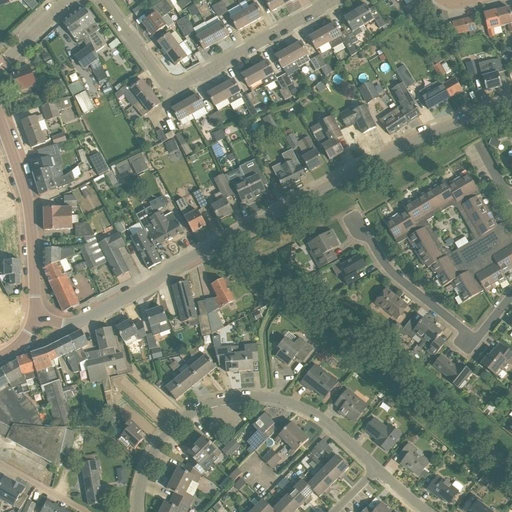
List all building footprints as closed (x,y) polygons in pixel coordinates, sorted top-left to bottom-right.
[(32,11),(38,5),(33,0),(30,0),(26,4),(32,11)] [(163,2),(158,5),(156,7),(159,11),(143,24),(153,36),(166,26),(168,29),(175,24),(167,15),(175,8),(170,0),(163,0),(162,1),(163,2)] [(189,0),(181,0),(177,4),(182,10),(192,2),(189,0)] [(251,24),(263,17),(253,0),(248,0),(240,4),(241,5),(240,5),(243,11),(251,24)] [(284,6),(281,0),(264,0),(272,12),(284,6)] [(395,0),(397,3),(401,0),(403,0),(407,5),(404,8),(409,15),(420,8),(415,0),(414,1),(413,0),(395,0)] [(222,1),(217,5),(223,15),(228,12),(222,1)] [(146,11),(148,10),(143,3),(141,5),(133,11),(138,17),(146,11)] [(217,5),(213,7),(218,18),(223,15),(217,5)] [(386,25),(380,14),(374,18),(366,5),(360,9),(359,7),(354,9),(355,11),(364,26),(374,20),(380,29),(386,25)] [(188,9),(192,17),(199,14),(195,6),(188,9)] [(104,47),(94,33),(100,29),(84,7),(73,15),(89,37),(97,53),(104,47)] [(511,18),(510,8),(497,11),(501,27),(508,25),(510,33),(511,32),(511,18)] [(251,24),(243,11),(232,18),(231,18),(238,31),(251,24)] [(344,18),(351,31),(346,34),(352,45),(358,42),(356,37),(367,31),(364,26),(355,11),(355,12),(355,13),(351,15),(350,14),(344,18)] [(497,11),(484,15),(490,38),(495,37),(493,28),(501,27),(497,11)] [(89,37),(73,15),(63,23),(78,45),(83,41),(88,48),(74,57),(84,70),(91,65),(100,84),(109,81),(96,53),(97,53),(89,37)] [(177,22),(179,28),(184,25),(190,22),(187,17),(177,22)] [(389,17),(385,23),(385,24),(391,26),(394,20),(389,17)] [(473,17),(466,19),(469,32),(471,37),(476,35),(475,30),(476,30),(473,17)] [(459,21),(462,34),(469,32),(466,19),(459,21)] [(456,35),(462,34),(459,21),(452,23),(456,35)] [(184,25),(190,35),(195,33),(190,22),(184,25)] [(222,23),(210,30),(217,43),(229,36),(222,23)] [(346,34),(345,32),(340,34),(335,23),(322,30),(329,43),(332,49),(344,42),(352,57),(357,53),(352,45),(346,34)] [(184,25),(179,28),(185,38),(190,35),(184,25)] [(210,30),(197,37),(204,50),(217,43),(210,30)] [(322,30),(310,37),(317,50),(329,43),(322,30)] [(170,35),(158,44),(167,55),(179,46),(170,35)] [(307,55),(308,55),(301,42),(288,49),(299,68),(310,61),(307,55)] [(179,46),(167,55),(176,66),(187,57),(179,46)] [(288,49),(276,56),(283,69),(284,68),(287,74),(281,77),(287,87),(293,85),(288,77),(294,74),(293,73),(300,70),(299,68),(288,49)] [(440,63),(445,60),(441,53),(429,60),(439,77),(446,74),(440,63)] [(384,54),(379,57),(382,62),(387,59),(384,54)] [(326,66),(320,55),(316,58),(322,68),(326,66)] [(310,61),(316,72),(322,68),(316,58),(310,61)] [(506,71),(503,63),(499,59),(496,60),(493,61),(494,65),(488,66),(481,69),(483,77),(485,82),(487,91),(502,87),(498,73),(506,71)] [(262,81),(265,86),(265,88),(277,81),(282,90),(280,91),(285,101),(292,97),(287,87),(281,77),(277,79),(267,61),(261,64),(260,63),(258,62),(254,65),(253,67),(254,68),(262,81)] [(29,66),(21,69),(22,72),(15,75),(14,74),(13,75),(14,75),(7,78),(8,80),(7,80),(8,84),(9,84),(11,90),(18,88),(19,89),(35,83),(29,66)] [(405,66),(396,71),(407,89),(415,84),(405,66)] [(242,75),(249,88),(262,81),(254,68),(242,75)] [(455,78),(445,83),(443,79),(440,81),(441,82),(442,85),(443,85),(450,98),(462,91),(455,78)] [(79,80),(68,85),(73,95),(83,90),(79,80)] [(233,80),(221,87),(228,100),(231,105),(242,99),(239,94),(240,93),(233,80)] [(140,101),(152,93),(143,81),(129,92),(125,88),(115,95),(118,100),(125,95),(134,106),(140,101)] [(316,87),(319,92),(325,87),(322,82),(316,87)] [(371,82),(359,88),(368,104),(380,98),(371,82)] [(450,98),(443,85),(442,85),(441,82),(437,84),(439,87),(422,97),(429,110),(450,98)] [(411,101),(413,99),(405,87),(403,83),(391,90),(400,106),(398,108),(409,124),(421,115),(411,101)] [(289,87),(293,96),(298,93),(293,85),(289,87)] [(55,92),(59,99),(69,93),(65,87),(55,92)] [(228,100),(221,87),(208,94),(215,107),(228,100)] [(86,92),(75,97),(84,115),(95,110),(86,92)] [(160,104),(152,93),(140,101),(134,106),(143,118),(160,104)] [(251,102),(253,106),(259,103),(253,93),(248,96),(251,102)] [(198,95),(186,102),(193,115),(205,108),(198,95)] [(72,107),(69,98),(42,106),(47,122),(61,117),(59,111),(72,107)] [(186,102),(173,109),(180,122),(193,115),(186,102)] [(251,102),(245,105),(252,117),(258,114),(253,106),(251,102)] [(365,107),(352,114),(350,109),(340,115),(348,129),(358,124),(363,134),(376,127),(365,107)] [(409,124),(398,108),(380,120),(383,124),(383,125),(390,136),(408,124),(409,124)] [(214,114),(220,125),(225,122),(219,112),(214,114)] [(214,114),(209,117),(215,128),(220,125),(214,114)] [(272,114),(263,119),(266,124),(267,123),(272,131),(279,128),(272,114)] [(48,131),(42,133),(39,123),(44,121),(42,115),(22,122),(32,148),(46,143),(45,142),(51,140),(48,131)] [(343,136),(332,116),(318,124),(319,124),(322,131),(314,135),(321,148),(323,147),(330,160),(344,153),(337,139),(343,136)] [(162,130),(156,133),(162,143),(168,140),(165,136),(162,130)] [(293,135),(290,130),(283,133),(286,138),(293,135)] [(168,140),(176,136),(173,131),(165,136),(168,140)] [(64,133),(52,137),(55,145),(58,144),(63,143),(67,141),(64,133)] [(192,153),(181,133),(176,136),(187,156),(192,153)] [(299,143),(294,134),(293,135),(286,138),(292,150),(293,150),(299,147),(304,157),(303,158),(310,171),(323,164),(309,138),(303,141),(299,143)] [(492,138),(489,145),(496,148),(499,141),(492,138)] [(174,140),(165,144),(169,154),(178,150),(174,140)] [(34,174),(33,174),(37,185),(54,180),(50,169),(54,168),(50,157),(57,155),(60,154),(60,153),(59,148),(58,144),(55,145),(39,151),(41,160),(32,162),(36,173),(34,174)] [(100,154),(91,158),(99,175),(109,170),(100,154)] [(196,155),(190,158),(192,163),(198,160),(196,155)] [(131,164),(137,175),(149,169),(143,158),(131,164)] [(300,166),(297,159),(287,164),(282,166),(281,164),(272,168),(283,188),(306,177),(300,166)] [(267,182),(259,165),(249,170),(252,179),(246,181),(255,200),(263,197),(262,195),(266,193),(262,184),(267,182)] [(123,166),(117,169),(120,175),(126,172),(123,166)] [(246,181),(240,169),(226,175),(224,176),(233,196),(234,198),(239,195),(243,204),(247,202),(248,204),(255,200),(246,181)] [(54,180),(37,185),(40,197),(57,191),(57,189),(69,185),(75,182),(72,172),(66,176),(63,177),(62,177),(54,180)] [(112,172),(93,181),(95,184),(108,178),(113,187),(119,184),(112,172)] [(492,286),(498,282),(500,285),(507,280),(503,274),(510,270),(509,267),(511,265),(511,241),(505,229),(498,233),(495,228),(499,226),(499,225),(497,226),(493,219),(491,221),(487,215),(490,213),(481,199),(478,200),(477,197),(481,195),(468,173),(460,178),(462,180),(456,184),(454,181),(447,185),(445,181),(437,186),(439,188),(433,192),(431,189),(417,198),(418,200),(412,204),(410,201),(403,206),(406,210),(399,214),(400,217),(394,221),(392,218),(385,222),(398,244),(407,239),(412,246),(414,244),(418,250),(415,252),(424,266),(426,265),(428,268),(430,267),(434,274),(437,272),(441,279),(438,280),(442,288),(451,282),(455,289),(458,288),(461,294),(459,296),(463,303),(485,290),(486,293),(493,288),(492,286)] [(233,196),(224,176),(224,175),(214,179),(221,193),(215,196),(219,203),(213,206),(215,211),(219,220),(232,213),(228,205),(226,200),(233,196)] [(85,185),(80,187),(85,198),(90,195),(85,185)] [(201,190),(193,194),(200,209),(208,206),(201,190)] [(150,201),(154,211),(169,205),(165,195),(150,201)] [(73,229),(73,224),(73,216),(72,208),(77,208),(77,200),(75,196),(64,196),(65,209),(44,209),(45,230),(73,229)] [(0,200),(0,210),(11,209),(9,199),(0,200)] [(185,208),(188,207),(184,199),(177,203),(185,218),(193,234),(199,231),(201,231),(204,230),(204,228),(207,227),(198,211),(189,215),(185,208)] [(144,228),(154,247),(169,239),(156,215),(155,215),(151,207),(136,215),(144,228)] [(0,210),(0,221),(13,219),(11,209),(0,210)] [(180,227),(181,227),(180,225),(180,226),(176,219),(176,220),(173,214),(165,218),(162,212),(156,215),(169,239),(183,232),(180,227)] [(115,225),(120,234),(126,231),(121,222),(115,225)] [(76,238),(84,237),(94,237),(88,223),(75,224),(75,229),(76,238)] [(161,263),(143,230),(131,237),(149,269),(161,263)] [(312,252),(311,252),(320,269),(334,261),(328,252),(339,246),(336,240),(337,240),(332,231),(313,242),(308,245),(312,252)] [(0,234),(0,244),(15,242),(14,232),(0,234)] [(125,246),(119,233),(99,244),(117,278),(129,272),(118,250),(125,246)] [(91,270),(107,262),(94,237),(84,237),(88,246),(81,249),(91,270)] [(0,244),(0,254),(16,253),(15,242),(0,244)] [(74,249),(44,249),(44,269),(43,269),(44,269),(66,259),(74,256),(74,249)] [(357,273),(367,267),(360,255),(340,266),(344,272),(341,274),(347,286),(360,279),(357,273)] [(71,270),(66,259),(44,269),(50,284),(51,284),(67,277),(73,274),(71,270)] [(21,261),(0,260),(0,271),(3,272),(3,274),(5,274),(5,276),(11,276),(11,285),(21,286),(21,276),(21,261)] [(320,272),(314,276),(318,283),(324,279),(320,272)] [(67,277),(51,284),(64,313),(79,305),(67,277)] [(205,302),(208,314),(216,310),(220,309),(235,301),(224,279),(212,286),(218,298),(215,299),(205,302)] [(194,304),(187,282),(173,286),(183,323),(189,321),(194,320),(196,325),(199,324),(199,318),(197,319),(194,304)] [(4,288),(8,295),(13,292),(10,285),(4,288)] [(407,307),(386,290),(376,303),(383,309),(383,308),(397,319),(407,307)] [(208,314),(205,302),(198,303),(201,316),(198,317),(199,318),(199,324),(200,327),(202,336),(212,334),(211,329),(208,314)] [(0,305),(0,315),(12,321),(16,312),(0,305)] [(162,308),(147,313),(151,326),(150,326),(153,334),(146,336),(147,341),(149,348),(150,350),(157,348),(155,336),(162,334),(170,331),(167,321),(162,308)] [(257,320),(262,317),(259,311),(253,314),(257,320)] [(0,315),(0,326),(8,330),(12,321),(0,315)] [(421,340),(433,325),(424,318),(417,327),(410,322),(402,331),(403,331),(401,333),(405,336),(407,334),(413,339),(416,336),(421,340)] [(146,333),(143,322),(134,326),(131,321),(117,328),(127,346),(146,336),(146,333)] [(403,328),(400,326),(394,321),(384,334),(393,341),(403,328)] [(222,324),(211,329),(212,334),(224,328),(222,324)] [(439,338),(443,333),(433,325),(421,340),(427,345),(424,348),(428,351),(431,354),(430,355),(429,357),(433,360),(446,343),(439,338)] [(98,360),(102,380),(105,392),(111,391),(108,379),(106,367),(115,365),(117,371),(126,368),(123,354),(116,355),(114,348),(115,348),(111,329),(97,332),(103,358),(98,360)] [(98,360),(89,362),(82,349),(89,345),(82,331),(69,337),(76,350),(74,351),(76,354),(78,365),(80,364),(82,372),(89,370),(92,382),(102,380),(98,360)] [(239,354),(238,347),(231,348),(221,348),(220,336),(212,337),(215,349),(216,354),(219,366),(226,365),(227,373),(240,372),(239,354)] [(52,346),(59,358),(66,355),(75,373),(80,370),(78,365),(76,354),(74,351),(76,350),(69,337),(52,346)] [(313,349),(300,338),(294,345),(286,338),(279,348),(282,350),(276,357),(288,366),(296,356),(303,362),(313,349)] [(258,345),(244,345),(245,354),(239,354),(240,372),(253,371),(253,362),(259,362),(258,345)] [(31,354),(38,378),(40,383),(43,393),(46,392),(57,428),(72,423),(66,401),(76,398),(72,386),(62,389),(60,381),(55,367),(54,361),(59,358),(52,346),(47,349),(31,354)] [(511,364),(511,354),(502,346),(497,353),(494,351),(489,357),(488,356),(481,364),(495,375),(500,369),(503,371),(509,363),(511,365),(511,364)] [(154,359),(163,357),(161,348),(151,350),(154,359)] [(316,356),(320,363),(327,360),(323,352),(316,356)] [(23,377),(25,376),(26,381),(33,379),(38,378),(31,354),(17,359),(18,362),(23,377)] [(198,362),(208,375),(216,368),(205,355),(198,362)] [(472,373),(460,364),(457,368),(442,356),(434,366),(449,378),(448,379),(461,390),(466,383),(465,382),(472,373)] [(18,401),(25,399),(24,394),(30,392),(26,381),(25,376),(23,377),(18,362),(2,371),(2,370),(1,371),(18,401)] [(190,368),(200,381),(208,375),(198,362),(190,368)] [(316,366),(302,383),(308,388),(309,386),(325,399),(337,383),(316,366)] [(190,368),(182,375),(192,388),(200,381),(190,368)] [(0,408),(14,425),(21,426),(45,428),(37,410),(27,398),(25,399),(18,401),(1,371),(0,371),(0,408)] [(182,375),(174,382),(184,394),(192,388),(182,375)] [(174,382),(166,388),(176,401),(184,394),(174,382)] [(368,406),(348,390),(335,405),(341,410),(339,413),(341,415),(343,413),(355,423),(368,406)] [(380,406),(387,411),(393,405),(390,402),(390,403),(385,399),(380,406)] [(0,421),(12,428),(14,425),(0,408),(0,421)] [(252,446),(247,450),(252,455),(257,450),(269,438),(275,432),(271,428),(273,426),(274,425),(270,420),(271,419),(271,417),(268,414),(266,414),(265,415),(253,426),(258,432),(253,437),(248,442),(252,446)] [(401,434),(391,427),(389,430),(375,419),(366,431),(377,440),(375,442),(388,452),(401,434)] [(127,450),(131,445),(135,449),(143,440),(136,433),(140,428),(131,420),(123,428),(126,431),(122,436),(117,441),(127,450)] [(61,454),(66,430),(67,428),(45,428),(21,426),(14,425),(12,428),(0,421),(0,435),(58,467),(61,454)] [(301,431),(292,423),(275,440),(279,443),(283,440),(287,445),(301,431)] [(309,440),(301,431),(287,445),(292,449),(288,453),(292,457),(309,440)] [(204,437),(196,445),(209,458),(214,454),(217,457),(221,454),(204,437)] [(240,446),(234,439),(222,451),(229,458),(240,446)] [(329,446),(323,440),(315,448),(315,449),(318,452),(320,454),(329,446)] [(414,452),(416,450),(409,444),(401,454),(406,458),(402,463),(419,476),(428,464),(414,452)] [(204,463),(209,458),(196,445),(187,453),(196,462),(191,467),(202,475),(209,468),(204,463)] [(311,459),(318,452),(315,449),(308,455),(311,459)] [(272,450),(263,459),(267,464),(276,455),(272,450)] [(333,452),(329,456),(333,460),(330,463),(344,478),(347,476),(344,473),(349,468),(333,452)] [(267,464),(272,469),(281,460),(276,455),(267,464)] [(95,456),(82,458),(83,464),(81,464),(89,506),(103,504),(95,456)] [(330,463),(326,468),(321,463),(318,466),(334,483),(339,478),(341,481),(344,478),(330,463)] [(314,478),(329,493),(332,490),(329,488),(334,483),(318,466),(314,470),(318,474),(314,478)] [(191,467),(188,473),(178,468),(173,479),(189,487),(192,481),(197,484),(202,475),(191,467)] [(126,468),(117,468),(117,479),(126,479),(126,468)] [(233,483),(242,473),(238,469),(229,478),(233,483)] [(420,476),(425,480),(429,475),(429,474),(424,470),(420,476)] [(299,478),(314,493),(319,498),(324,493),(327,495),(329,493),(314,478),(310,481),(303,474),(301,475),(299,478)] [(21,497),(26,488),(4,476),(0,484),(0,499),(13,507),(14,507),(19,497),(21,497)] [(484,487),(487,487),(490,483),(484,477),(479,482),(484,487)] [(247,484),(242,478),(234,486),(239,491),(247,484)] [(295,488),(309,503),(312,500),(310,497),(314,493),(299,478),(296,480),(299,484),(295,488)] [(463,487),(458,483),(455,482),(452,487),(443,480),(442,482),(437,478),(428,489),(438,497),(439,496),(449,504),(458,492),(460,493),(464,489),(463,487)] [(167,489),(181,496),(178,502),(189,507),(194,497),(193,497),(186,493),(189,487),(173,479),(167,489)] [(283,491),(300,508),(304,503),(307,505),(309,503),(295,488),(291,492),(287,488),(283,491)] [(280,503),(289,511),(295,511),(300,508),(283,491),(280,495),(284,499),(280,503)] [(269,506),(259,496),(255,499),(260,503),(255,508),(259,511),(274,511),(268,506),(269,506)] [(491,511),(477,501),(478,499),(473,496),(462,510),(465,511),(491,511)] [(22,511),(33,511),(37,505),(28,501),(22,511)] [(57,511),(60,507),(47,501),(41,511),(57,511)] [(175,507),(169,504),(165,502),(160,511),(186,511),(189,507),(178,502),(175,507)] [(268,506),(274,511),(289,511),(280,503),(276,507),(272,502),(269,506),(268,506)] [(391,511),(392,511),(381,503),(375,511),(369,507),(369,506),(362,511),(391,511)]
